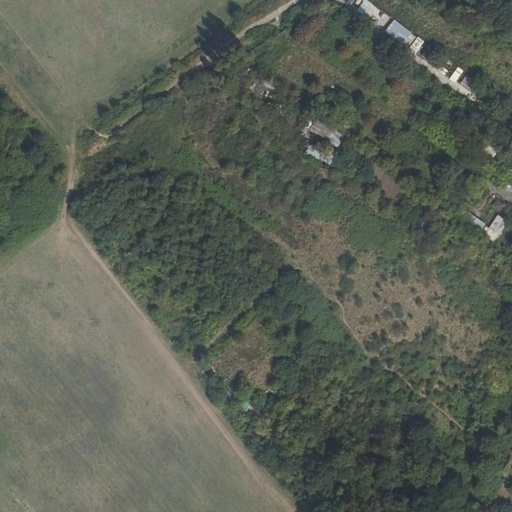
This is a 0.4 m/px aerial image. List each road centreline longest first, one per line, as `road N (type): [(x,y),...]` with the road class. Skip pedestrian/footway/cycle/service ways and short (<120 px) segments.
road 1 (track): [(182,371),(298,264),(196,175),(182,142),(182,79)]
road 2 (track): [(488,183),(270,18)]
road 3 (track): [(298,0),(104,137)]
road 4 (track): [(0,9),(104,137)]
